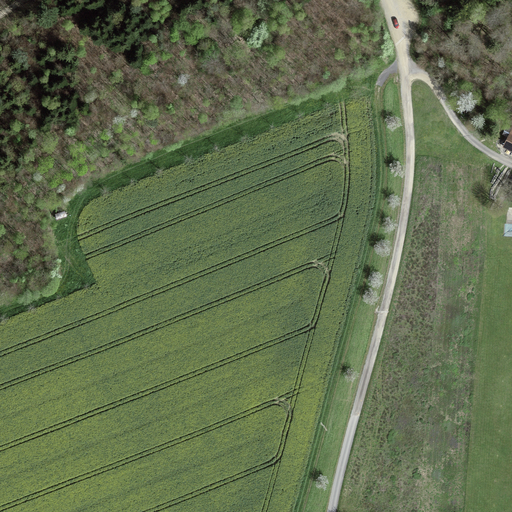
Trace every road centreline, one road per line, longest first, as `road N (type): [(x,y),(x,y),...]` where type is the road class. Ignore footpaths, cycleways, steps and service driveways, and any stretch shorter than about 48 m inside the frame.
road 1 (track): [(407,67),(394,69),(381,86),(380,212),(298,511)]
road 2 (unclassified): [(332,511),(412,172),(407,67)]
road 3 (track): [(407,67),(428,78),(470,139),(511,166)]
